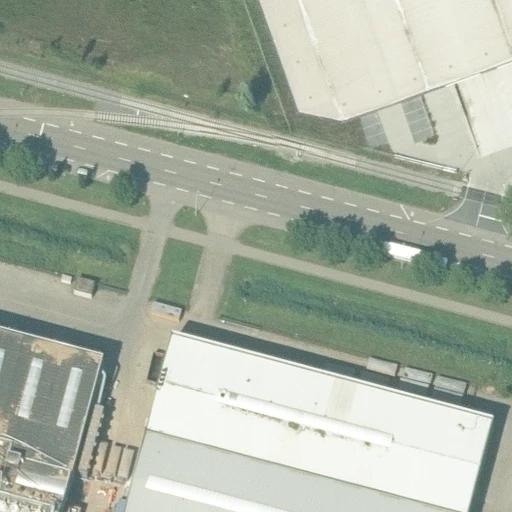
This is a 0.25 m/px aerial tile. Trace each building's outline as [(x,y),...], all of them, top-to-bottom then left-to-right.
[(511,0),(264,0),(297,90),(320,96),(341,100),(511,39),(511,0)] [(91,300),(95,287),(77,282),(74,295),(91,300)] [(0,510),(7,511),(65,511),(104,371),(0,343),(0,510)] [(147,438),(146,443),(404,511),(471,511),(493,431),(465,424),(297,379),(300,369),(276,363),(273,373),(172,346),(169,356),(157,402),(152,421),(147,438)] [(404,511),(146,443),(127,511),(404,511)]
